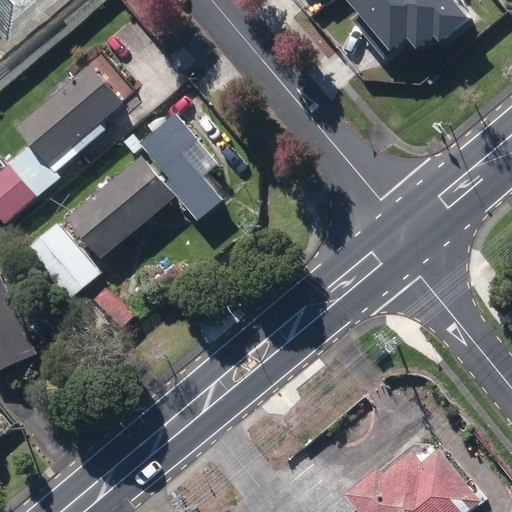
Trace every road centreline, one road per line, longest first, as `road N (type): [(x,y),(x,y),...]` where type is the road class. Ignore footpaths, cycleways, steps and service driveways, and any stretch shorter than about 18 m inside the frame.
road 1 (secondary): [(71,511),(399,237)]
road 2 (residential): [(209,0),(378,198),(399,237)]
road 3 (residential): [(399,237),(421,281),(511,391)]
road 4 (secondary): [(399,237),(511,145)]
